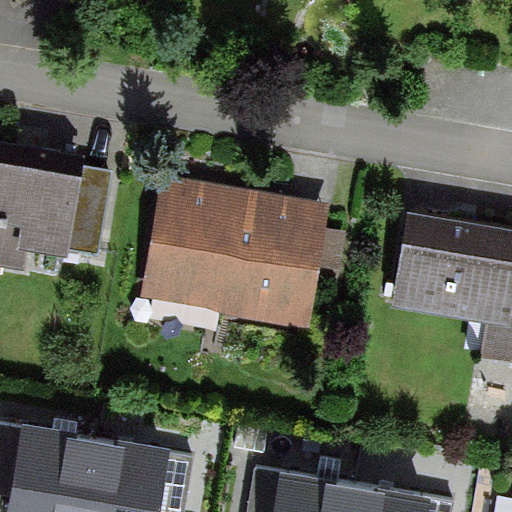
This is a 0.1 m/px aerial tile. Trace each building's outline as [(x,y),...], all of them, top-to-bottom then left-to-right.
[(120,170),(0,151),(0,269),(22,273),(51,249),(107,258),(120,170)] [(324,207),(161,182),(142,304),(305,329),(324,207)] [(511,229),(406,213),(393,302),(480,316),(474,355),(511,360),(511,229)] [(144,511),(155,452),(24,428),(8,511),(144,511)] [(414,511),(417,496),(287,474),(280,511),(414,511)]
